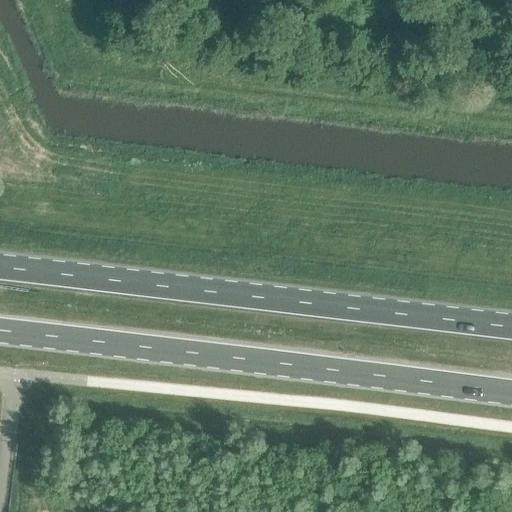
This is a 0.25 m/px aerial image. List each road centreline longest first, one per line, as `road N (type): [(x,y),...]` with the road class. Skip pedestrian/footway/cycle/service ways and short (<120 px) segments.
road 1 (primary): [(511,330),(0,267)]
road 2 (primary): [(0,332),(511,390)]
road 3 (track): [(43,511),(37,432),(10,390)]
